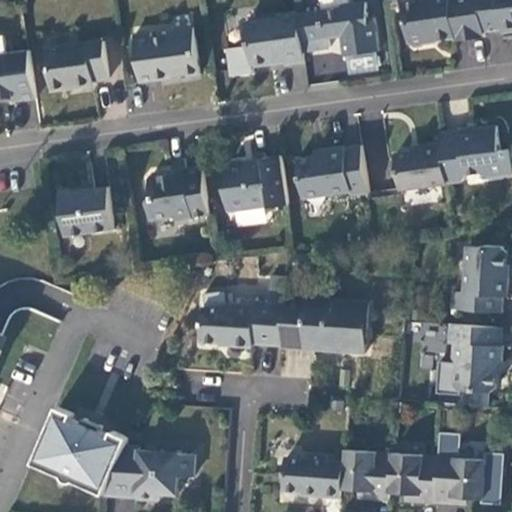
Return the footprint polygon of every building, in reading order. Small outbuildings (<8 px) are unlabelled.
[(455,40),(485,35),(484,30),(480,0),(414,0),(405,2),(410,43),(415,46),(425,45),(429,39),(433,38),(436,40),(454,38),(455,40)] [(511,0),(480,0),(484,30),(502,28),(503,32),(511,30),(511,0)] [(381,49),(376,18),(370,18),(367,2),(343,5),(344,8),(321,12),(323,32),(329,37),(343,35),(342,38),(345,55),(381,49)] [(286,63),(305,60),(299,11),(279,14),(279,17),(246,21),(252,65),(273,62),(273,60),(285,58),(286,63)] [(201,73),(195,27),(175,31),(172,35),(153,38),(152,32),(136,35),(143,81),(172,77),(172,74),(185,73),(188,75),(201,73)] [(105,41),(47,49),(53,88),(94,82),(95,80),(110,77),(105,41)] [(17,100),(36,97),(30,50),(5,54),(0,55),(0,97),(15,96),(17,100)] [(296,89),(308,87),(304,64),(292,66),(296,89)] [(497,125),(441,132),(442,142),(447,182),(463,180),(468,174),(481,172),(488,177),(511,173),(511,165),(510,148),(501,149),(497,125)] [(447,182),(442,142),(422,145),(422,150),(396,154),(401,189),(447,182)] [(368,192),(361,144),(345,148),(344,145),(324,150),(324,154),(299,158),(304,197),(350,190),(352,194),(368,192)] [(290,204),(283,155),(264,157),(264,162),(249,163),(245,160),(234,161),(228,167),(230,182),(225,187),(229,210),(271,204),(271,206),(290,204)] [(210,214),(202,166),(155,173),(151,178),(152,197),(149,201),(152,218),(174,216),(179,219),(193,217),(193,215),(210,214)] [(110,186),(62,194),(67,235),(116,227),(110,186)] [(451,308),(504,311),(505,296),(508,296),(509,277),(507,276),(508,250),(503,245),(487,244),(486,247),(469,245),(465,291),(453,290),(451,308)] [(314,266),(312,253),(294,255),(296,268),(314,266)] [(285,302),(282,345),(364,351),(368,301),(285,295),(285,302)] [(252,343),(282,345),(285,302),(255,299),(255,304),(235,302),(204,306),(202,339),(232,342),(233,345),(252,346),(252,343)] [(503,344),(505,327),(451,323),(449,342),(455,342),(453,362),(458,367),(457,384),(461,389),(492,390),(497,387),(498,366),(503,361),(506,345),(503,344)] [(91,488),(106,493),(127,446),(130,438),(114,430),(112,435),(102,430),(104,426),(85,417),(83,421),(73,417),(75,413),(59,406),(34,462),(49,470),(52,464),(64,470),(64,474),(65,478),(69,481),(72,482),(75,482),(78,480),(80,477),(94,483),(91,488)] [(127,446),(106,493),(139,496),(139,495),(164,497),(164,492),(180,492),(180,476),(195,476),(197,455),(141,450),(141,446),(127,446)] [(377,451),(346,447),(345,461),(343,488),(373,490),(374,498),(390,499),(390,491),(392,465),(377,465),(377,451)] [(457,449),(440,448),(440,455),(439,469),(438,495),(484,499),(487,459),(457,457),(457,449)] [(393,452),(377,451),(377,465),(392,465),(393,452)] [(424,454),(393,452),(392,465),(390,491),(403,492),(404,500),(438,501),(438,495),(439,469),(424,468),(424,454)] [(440,455),(424,454),(424,468),(439,469),(440,455)] [(302,494),(343,497),(343,488),(345,461),(287,457),(284,490),(302,491),(302,494)]
